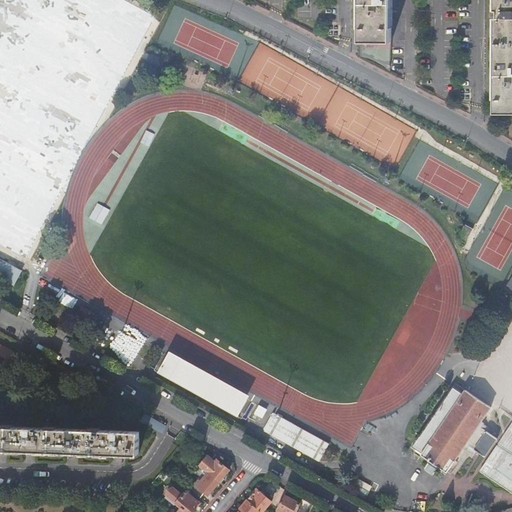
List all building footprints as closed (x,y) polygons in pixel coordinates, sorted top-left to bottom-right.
[(361,38),(392,39),(392,0),(361,0),(362,2),(361,38)] [(496,115),(511,114),(511,0),(496,0),(496,14),(496,78),(496,115)] [(472,225),(465,221),(457,235),(464,239),(472,225)] [(0,258),(0,280),(13,287),(21,269),(0,258)] [(13,352),(0,345),(0,362),(6,366),(13,352)] [(209,400),(219,385),(171,358),(162,374),(209,400)] [(491,407),(465,390),(462,394),(447,383),(446,384),(453,389),(438,411),(435,409),(431,414),(435,416),(421,437),(420,437),(414,446),(423,452),(421,455),(432,463),(447,473),(491,407)] [(219,385),(209,400),(242,418),(251,403),(219,385)] [(270,415),(262,411),(259,416),(267,420),(270,415)] [(278,416),(269,433),(324,464),(334,447),(278,416)] [(511,423),(480,471),(511,493),(511,423)] [(0,447),(138,454),(139,432),(6,425),(0,424),(0,447)] [(497,439),(487,431),(474,450),(485,457),(497,439)] [(207,458),(200,466),(201,467),(209,457),(207,458)] [(209,457),(201,467),(209,473),(220,482),(230,470),(218,459),(216,462),(209,457)] [(220,482),(209,473),(199,485),(196,482),(190,489),(201,498),(206,491),(209,494),(220,482)] [(361,482),(359,487),(374,495),(377,491),(361,482)] [(177,511),(193,511),(197,509),(194,507),(199,501),(187,491),(183,495),(173,487),(168,489),(167,494),(167,495),(166,497),(175,505),(176,503),(181,507),(177,511)] [(359,487),(355,493),(370,502),(374,495),(359,487)] [(257,489),(248,500),(261,511),(263,511),(272,502),(257,489)] [(286,495),(277,509),(282,511),(292,511),(293,510),(296,511),(301,504),(290,497),(286,495)] [(239,511),(238,511),(261,511),(248,500),(241,508),(242,509),(244,511),(239,511)]
